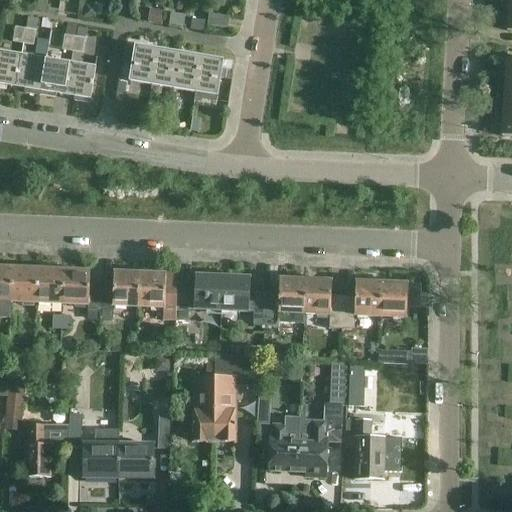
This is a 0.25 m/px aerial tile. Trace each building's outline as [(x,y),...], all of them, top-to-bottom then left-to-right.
[(81,7),(79,21),(94,23),(96,10),(81,7)] [(148,23),(161,25),(163,12),(150,10),(148,23)] [(185,16),(171,14),(170,25),(183,27),(185,16)] [(208,16),(207,20),(206,28),(228,32),(230,20),(208,16)] [(26,31),(25,31),(23,45),(34,47),(38,21),(28,19),(26,31)] [(203,32),(205,21),(193,19),(191,30),(203,32)] [(75,39),(77,25),(67,23),(63,52),(72,54),(75,39)] [(16,29),(13,44),(23,45),(25,31),(16,29)] [(75,39),(72,54),(83,56),(86,41),(75,39)] [(129,83),(152,87),(158,51),(135,47),(129,83)] [(179,55),(158,51),(152,87),(173,90),(179,55)] [(15,88),(21,56),(0,52),(0,89),(6,91),(7,87),(15,88)] [(173,90),(195,94),(201,58),(179,55),(173,90)] [(25,94),(40,96),(46,60),(21,56),(15,88),(25,90),(25,94)] [(195,94),(218,98),(224,62),(201,58),(195,94)] [(65,96),(70,64),(46,60),(40,96),(56,99),(56,95),(65,96)] [(94,68),(70,64),(65,96),(74,98),(74,102),(90,104),(96,69),(94,68)] [(511,112),(511,86),(505,86),(503,112),(511,112)] [(172,101),(171,110),(180,111),(181,102),(172,101)] [(511,112),(503,112),(502,138),(511,138),(511,112)] [(192,119),(190,132),(199,133),(201,120),(192,119)] [(0,302),(1,303),(1,317),(12,318),(12,303),(13,270),(0,269),(0,302)] [(39,271),(13,270),(12,303),(37,304),(39,272),(39,271)] [(64,272),(39,272),(37,304),(63,305),(64,272)] [(64,272),(63,305),(88,307),(88,310),(99,311),(98,319),(101,319),(102,288),(90,288),(91,273),(64,272)] [(114,289),(102,288),(101,319),(112,320),(113,307),(138,309),(140,275),(114,274),(114,289)] [(166,276),(140,275),(138,309),(163,310),(163,323),(176,323),(178,292),(178,283),(166,282),(166,276)] [(188,324),(188,312),(221,313),(222,280),(196,279),(195,299),(189,299),(189,292),(178,292),(176,323),(188,324)] [(249,281),(222,280),(221,313),(254,315),(253,327),(265,327),(267,296),(255,295),(254,303),(248,302),(249,281)] [(303,326),(304,317),(305,283),(280,282),(279,296),(267,296),(265,327),(278,328),(279,325),(303,326)] [(331,285),(305,283),(304,317),(330,318),(329,331),(341,331),(343,299),(331,298),(331,285)] [(354,319),(380,320),(382,287),(355,285),(355,299),(343,299),(341,331),(354,332),(354,319)] [(421,288),(382,287),(380,320),(406,321),(406,310),(420,311),(421,288)] [(63,330),(63,317),(54,317),(53,329),(63,330)] [(63,317),(63,330),(72,330),(73,318),(63,317)] [(74,382),(77,352),(61,351),(59,381),(74,382)] [(379,353),(378,365),(410,367),(411,354),(379,353)] [(215,379),(214,445),(215,445),(236,445),(236,412),(235,412),(235,388),(260,388),(262,359),(215,359),(215,379)] [(329,367),(329,376),(348,377),(348,367),(329,367)] [(349,399),(363,399),(363,368),(350,368),(349,399)] [(194,445),(214,445),(215,379),(194,379),(194,445)] [(10,388),(6,434),(19,434),(22,389),(10,388)] [(259,398),(257,426),(268,427),(270,399),(259,398)] [(299,428),(299,442),(298,474),(306,474),(306,478),(326,478),(327,445),(342,445),(342,405),(324,405),(324,422),(305,422),(305,415),(299,415),(299,419),(299,428)] [(69,426),(67,449),(80,451),(83,418),(70,416),(69,426)] [(269,473),(298,474),(299,442),(299,428),(299,419),(285,419),(285,427),(273,427),(272,437),(270,437),(269,473)] [(158,453),(171,453),(172,420),(159,420),(158,453)] [(356,421),(354,481),(384,481),(385,439),(370,438),(371,421),(356,421)] [(51,448),(67,449),(69,426),(27,426),(27,447),(26,447),(26,480),(51,480),(51,448)] [(95,433),(95,447),(85,447),(85,481),(119,481),(120,447),(120,434),(95,433)] [(154,448),(120,447),(119,481),(154,482),(154,448)]
